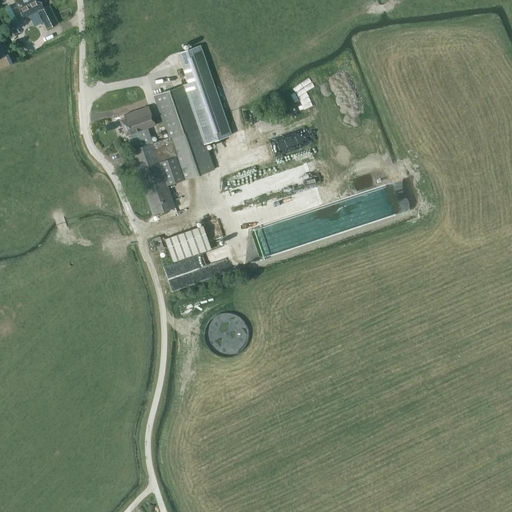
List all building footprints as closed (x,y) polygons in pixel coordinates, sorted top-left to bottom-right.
[(49,5),(45,7),(41,0),(16,0),(15,1),(24,18),(38,11),(47,28),(59,23),(49,5)] [(12,22),(7,25),(14,38),(19,35),(12,22)] [(153,95),(168,138),(154,143),(148,128),(155,124),(149,106),(124,115),(125,118),(121,119),(127,136),(130,135),(135,149),(131,151),(153,215),(176,207),(168,186),(215,170),(206,144),(231,134),(200,44),(177,53),(187,83),(185,84),(153,95)] [(11,54),(5,57),(9,66),(15,63),(11,54)] [(211,250),(203,226),(165,238),(172,262),(211,250)] [(160,237),(154,239),(158,250),(164,248),(160,237)]
